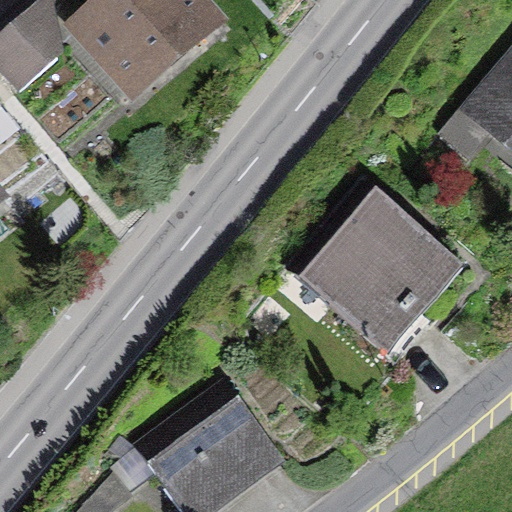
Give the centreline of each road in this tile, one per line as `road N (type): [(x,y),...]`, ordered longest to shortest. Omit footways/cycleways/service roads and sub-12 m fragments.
road 1 (secondary): [(383,0),(0,467)]
road 2 (residential): [(364,511),(511,387)]
